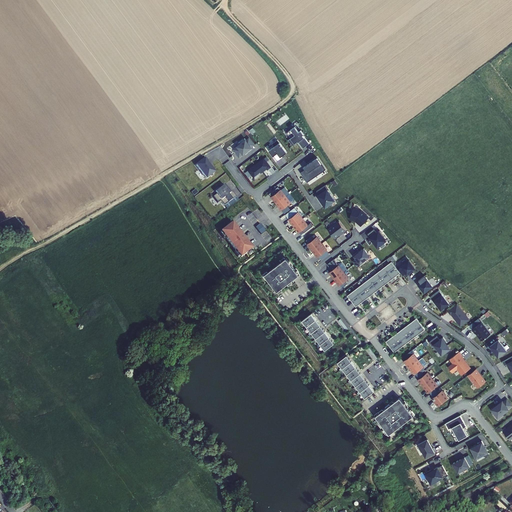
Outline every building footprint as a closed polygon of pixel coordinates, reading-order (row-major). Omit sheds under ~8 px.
[(291,138),(289,140),(293,146),(297,143),(296,142),(298,141),(304,148),(310,144),(303,135),(304,135),(301,130),(299,132),(295,127),(287,133),(291,138)] [(245,138),(239,143),(240,144),(234,149),(240,157),(247,151),(248,153),(253,149),(245,138)] [(269,151),(274,156),(278,161),(283,157),(282,156),(287,152),(278,140),(273,143),(275,146),(269,151)] [(305,169),(300,172),(307,182),(325,170),(317,157),(303,167),(305,169)] [(209,162),(206,158),(197,165),(207,179),(215,172),(208,163),(209,162)] [(255,179),(259,175),(259,174),(261,173),(267,168),(268,170),(271,167),(264,158),(248,170),(255,179)] [(228,191),(224,185),(216,192),(217,194),(213,197),(218,203),(221,201),(225,206),(237,197),(233,191),(231,193),(229,190),(228,191)] [(326,185),(317,191),(319,195),(318,196),(325,207),(335,201),(327,190),(329,189),(326,185)] [(272,196),(277,203),(286,196),(281,189),(272,196)] [(286,196),(277,203),(282,210),(291,203),(286,196)] [(361,211),(353,208),(349,219),(355,221),(355,220),(357,222),(357,223),(361,226),(368,217),(361,211)] [(289,219),(294,226),(303,219),(298,212),(295,215),(293,212),(288,216),(290,218),(289,219)] [(303,219),(294,226),(299,232),(308,225),(303,219)] [(328,229),(335,239),(346,231),(339,221),(328,229)] [(252,249),(232,223),(221,232),(241,258),(252,249)] [(264,229),(260,224),(256,228),(261,234),(266,231),(264,229)] [(374,229),(367,234),(377,247),(386,240),(383,236),(384,236),(380,230),(376,233),(374,229)] [(307,244),(312,250),(322,243),(317,237),(313,239),(311,236),(306,240),(308,243),(307,244)] [(322,243),(312,250),(317,257),(322,253),(325,257),(329,254),(326,250),(327,250),(322,243)] [(367,252),(364,248),(357,254),(356,253),(353,255),(361,264),(365,261),(365,260),(370,256),(367,253),(367,252)] [(287,257),(264,274),(277,291),(300,274),(287,257)] [(401,267),(398,270),(400,272),(402,275),(405,273),(407,275),(415,268),(409,260),(400,266),(401,267)] [(384,267),(392,278),(400,272),(398,270),(391,261),(384,267)] [(329,272),(334,278),(343,271),(347,269),(342,262),(335,267),(333,265),(328,268),(330,271),(329,272)] [(385,284),(392,278),(384,267),(376,273),(385,284)] [(343,271),(334,278),(339,285),(340,284),(342,287),(347,283),(345,281),(348,278),(343,271)] [(385,284),(376,273),(369,278),(378,289),(385,284)] [(419,285),(424,292),(432,286),(424,275),(418,280),(421,283),(419,285)] [(378,289),(369,278),(362,284),(370,295),(378,289)] [(370,295),(362,284),(354,289),(363,300),(370,295)] [(363,300),(354,289),(347,295),(355,306),(363,300)] [(449,303),(439,290),(430,297),(433,301),(434,300),(436,304),(437,304),(441,309),(449,303)] [(469,319),(456,303),(447,310),(450,314),(460,326),(469,319)] [(311,313),(302,320),(307,326),(316,319),(311,313)] [(416,318),(410,322),(418,333),(425,328),(416,318)] [(316,319),(307,326),(311,332),(321,325),(316,319)] [(404,327),(412,338),(418,333),(410,322),(404,327)] [(490,334),(481,322),(477,325),(472,329),(471,329),(475,333),(476,333),(477,335),(481,340),(490,334)] [(325,331),(321,325),(311,332),(316,338),(325,331)] [(404,327),(398,332),(406,343),(412,338),(404,327)] [(325,331),(316,338),(320,344),(330,336),(325,331)] [(398,332),(392,336),(400,347),(406,343),(398,332)] [(429,341),(432,345),(436,350),(437,349),(442,354),(445,351),(447,353),(451,350),(446,342),(447,342),(443,337),(439,339),(437,335),(429,341)] [(334,342),(330,336),(320,344),(325,350),(334,342)] [(400,347),(392,336),(386,341),(394,352),(400,347)] [(506,350),(498,339),(489,346),(498,357),(506,350)] [(462,355),(459,351),(449,358),(452,363),(448,366),(452,372),(457,369),(461,374),(470,368),(461,356),(462,355)] [(409,367),(418,360),(413,353),(411,355),(406,359),(404,360),(409,367)] [(337,361),(342,368),(351,361),(347,354),(337,361)] [(423,366),(418,360),(409,367),(414,373),(419,369),(423,366)] [(351,361),(342,368),(346,373),(356,366),(351,361)] [(356,366),(346,373),(351,379),(360,372),(356,366)] [(476,368),(467,375),(477,387),(485,381),(476,368)] [(365,378),(360,372),(351,379),(355,385),(365,378)] [(423,385),(432,378),(427,372),(424,374),(421,372),(417,375),(419,378),(418,379),(423,385)] [(369,384),(365,378),(355,385),(360,391),(369,384)] [(431,394),(436,390),(434,388),(437,385),(432,378),(423,385),(428,392),(429,391),(431,394)] [(374,390),(369,384),(360,391),(365,397),(374,390)] [(438,393),(436,390),(431,394),(433,397),(432,397),(438,405),(447,398),(441,390),(438,393)] [(413,415),(400,396),(375,415),(389,433),(413,415)] [(508,408),(502,400),(491,408),(497,416),(508,408)] [(444,423),(448,429),(451,427),(458,440),(467,435),(463,427),(465,426),(459,415),(444,423)] [(511,423),(503,431),(509,440),(511,437),(511,423)] [(427,438),(418,443),(425,457),(435,451),(433,447),(432,447),(427,438)] [(473,452),(471,453),(474,459),(483,454),(484,456),(489,454),(481,440),(474,444),(475,444),(470,447),(473,452)] [(461,459),(451,464),(454,469),(456,468),(458,472),(470,466),(464,456),(460,458),(461,459)] [(430,470),(425,473),(431,483),(438,480),(443,478),(443,477),(447,474),(442,465),(431,471),(430,470)]
